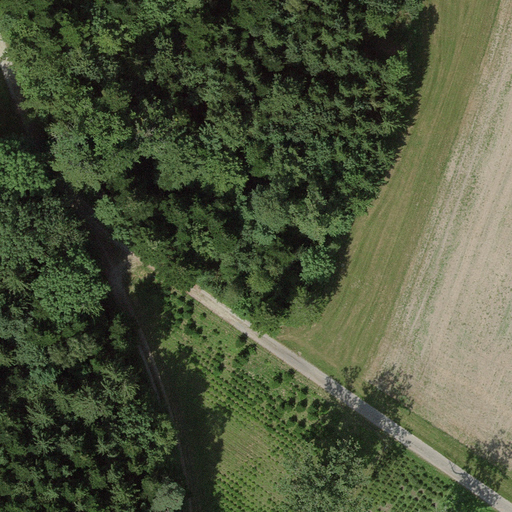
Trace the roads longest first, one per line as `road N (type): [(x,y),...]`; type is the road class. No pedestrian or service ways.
road 1 (track): [(508,511),(144,257),(57,183)]
road 2 (track): [(0,34),(57,183),(152,377),(194,511)]
